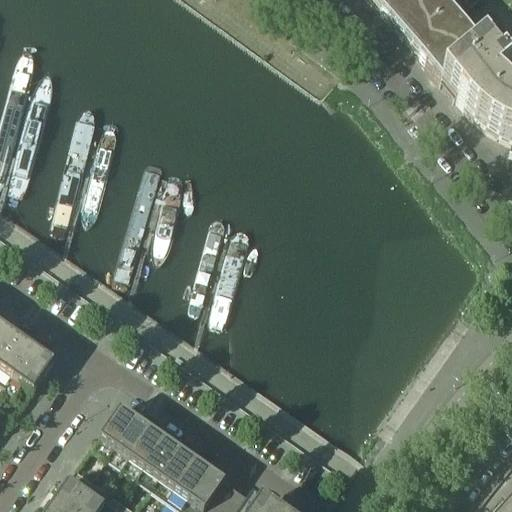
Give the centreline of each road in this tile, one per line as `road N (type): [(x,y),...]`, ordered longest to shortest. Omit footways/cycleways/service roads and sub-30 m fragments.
road 1 (residential): [(511,230),(317,0)]
road 2 (residential): [(313,511),(99,365)]
road 3 (tertiary): [(511,346),(376,511)]
road 4 (residential): [(0,509),(99,365)]
road 5 (residential): [(99,365),(0,296)]
